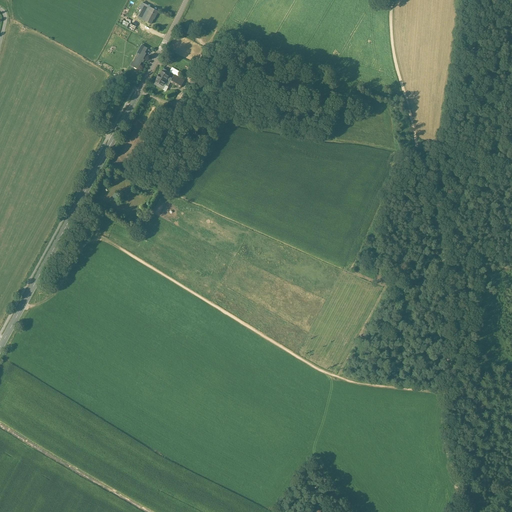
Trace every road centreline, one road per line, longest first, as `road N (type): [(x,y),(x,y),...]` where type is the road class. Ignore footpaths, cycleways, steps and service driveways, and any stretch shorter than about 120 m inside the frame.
road 1 (track): [(388,0),(390,45),(445,235),(442,397),(460,511)]
road 2 (track): [(442,397),(321,371),(96,238),(79,248),(42,299),(22,305)]
road 3 (tertiary): [(139,88),(3,340)]
road 4 (track): [(0,424),(149,511)]
